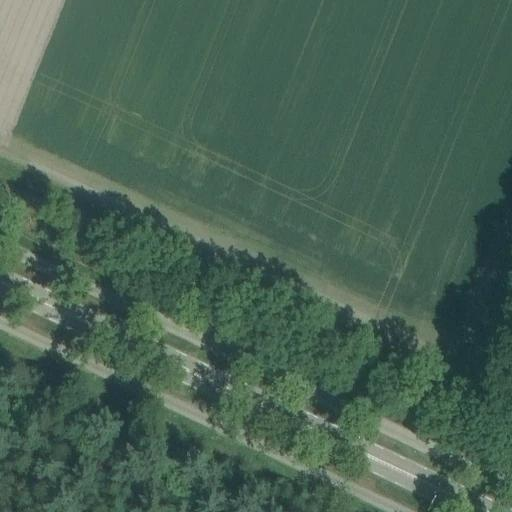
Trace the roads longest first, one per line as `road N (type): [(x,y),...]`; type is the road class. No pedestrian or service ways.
road 1 (unclassified): [(511,484),(0,245)]
road 2 (primary): [(488,511),(0,281)]
road 3 (unclassified): [(0,323),(402,511)]
